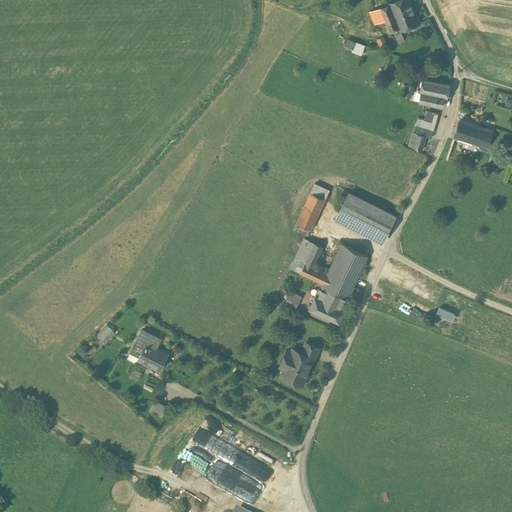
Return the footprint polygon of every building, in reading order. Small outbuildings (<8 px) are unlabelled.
[(419,23),(409,0),(396,0),(389,3),(401,31),(419,23)] [(345,46),(363,53),(366,44),(348,37),(345,46)] [(446,100),(449,86),(421,80),(418,94),(446,100)] [(404,83),(401,94),(412,97),(415,86),(404,83)] [(425,118),(418,116),(410,145),(424,149),(428,136),(433,137),(440,113),(427,109),(425,118)] [(458,119),(452,138),(485,148),(491,130),(458,119)] [(305,234),(312,236),(329,191),(314,184),(296,229),(305,234)] [(396,216),(348,192),(335,217),(383,241),(396,216)] [(304,237),(290,267),(300,272),(314,242),(304,237)] [(299,273),(324,284),(329,273),(314,265),(323,246),(314,242),(300,272),(299,273)] [(324,284),(321,290),(343,301),(367,255),(344,244),(329,273),(324,284)] [(321,290),(317,299),(339,310),(343,301),(321,290)] [(302,296),(291,291),(284,305),(295,311),(302,296)] [(317,299),(314,297),(309,309),(336,322),(341,311),(339,310),(317,299)] [(108,323),(97,333),(105,341),(116,332),(108,323)] [(305,341),(301,349),(316,355),(320,347),(305,341)] [(145,343),(135,362),(157,373),(167,353),(145,343)] [(304,385),(316,355),(301,349),(293,345),(292,349),(288,347),(279,367),(283,368),(281,375),(304,385)] [(162,414),(166,403),(154,399),(151,410),(162,414)] [(186,461),(240,483),(245,472),(240,470),(246,454),(233,448),(229,458),(232,460),(230,464),(191,447),(186,461)]
